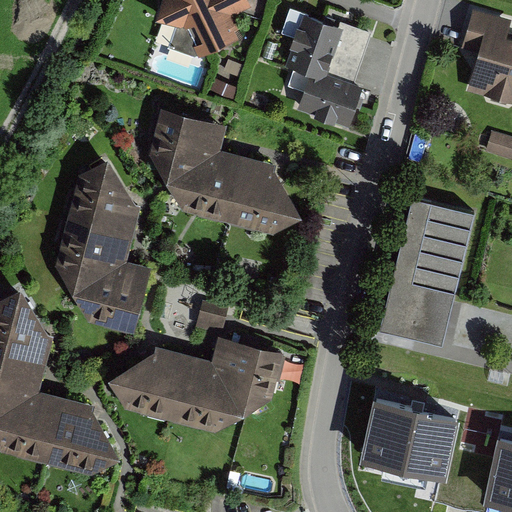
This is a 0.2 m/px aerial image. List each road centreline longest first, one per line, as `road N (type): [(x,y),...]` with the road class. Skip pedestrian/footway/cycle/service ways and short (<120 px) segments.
road 1 (residential): [(334,511),(325,441),(343,330),(429,0)]
road 2 (track): [(74,0),(0,147)]
